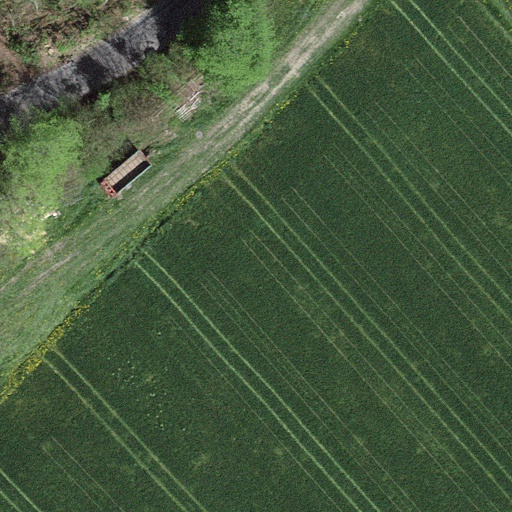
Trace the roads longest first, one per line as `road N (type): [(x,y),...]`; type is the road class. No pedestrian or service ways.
road 1 (track): [(357,0),(187,165),(0,269)]
road 2 (unclassified): [(0,102),(119,42),(175,0)]
